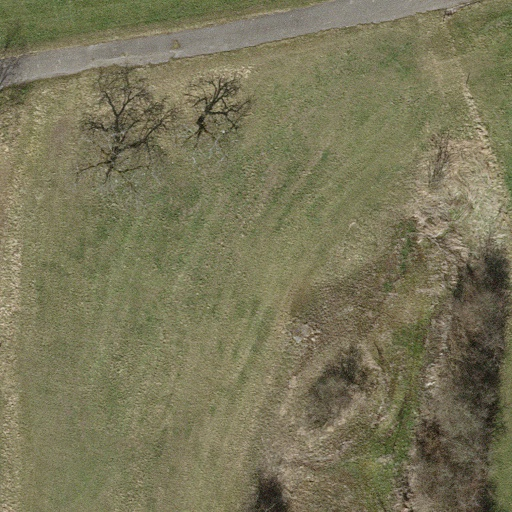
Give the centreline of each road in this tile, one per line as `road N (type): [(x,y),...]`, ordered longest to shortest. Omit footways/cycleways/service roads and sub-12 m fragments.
road 1 (track): [(449,0),(0,88)]
road 2 (track): [(0,270),(14,166),(48,76)]
